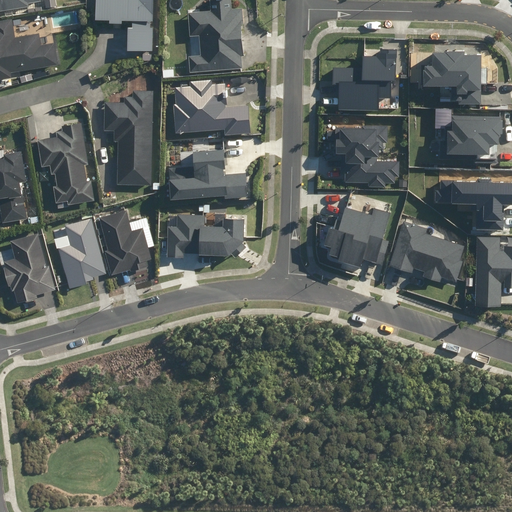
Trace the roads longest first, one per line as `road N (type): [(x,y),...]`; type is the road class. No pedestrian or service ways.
road 1 (residential): [(287,289),(197,295),(0,350)]
road 2 (residential): [(294,8),(287,289)]
road 3 (residential): [(511,352),(287,289)]
road 4 (residential): [(294,8),(468,12),(511,27)]
